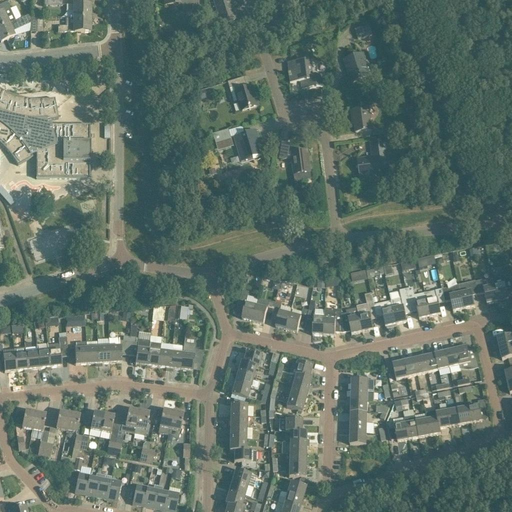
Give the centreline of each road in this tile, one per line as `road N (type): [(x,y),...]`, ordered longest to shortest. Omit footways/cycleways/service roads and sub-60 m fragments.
road 1 (residential): [(329,497),(501,438),(476,325)]
road 2 (residential): [(337,241),(325,144),(316,125),(284,110),(250,0)]
road 3 (unclassified): [(510,220),(421,0)]
road 4 (residential): [(116,49),(119,262)]
road 5 (residential): [(205,396),(114,386),(0,398)]
road 6 (unclassified): [(337,241),(510,220)]
road 7 (residential): [(330,359),(476,325)]
road 8 (residential): [(329,497),(330,359)]
road 9 (unclassified): [(208,273),(337,241)]
road 10 (unclassified): [(0,301),(119,262)]
